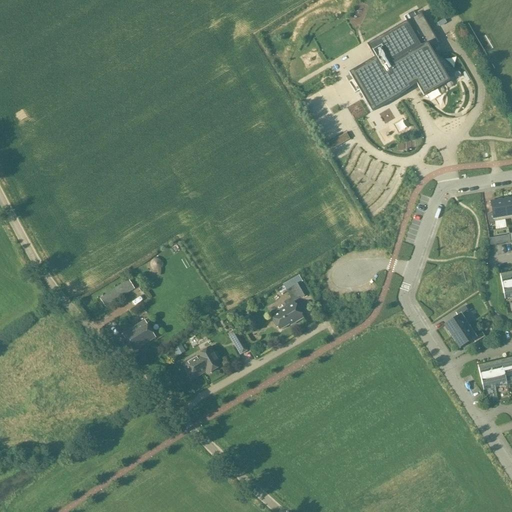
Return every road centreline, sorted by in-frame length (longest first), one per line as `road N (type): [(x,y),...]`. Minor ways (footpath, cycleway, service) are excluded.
road 1 (residential): [(511,177),(438,192),(404,290),(407,310),(511,469)]
road 2 (unclassified): [(180,417),(51,287),(0,197)]
road 3 (residential): [(180,417),(197,398),(326,325)]
road 4 (track): [(443,46),(461,52),(480,89),(476,111),(449,151),(452,187)]
